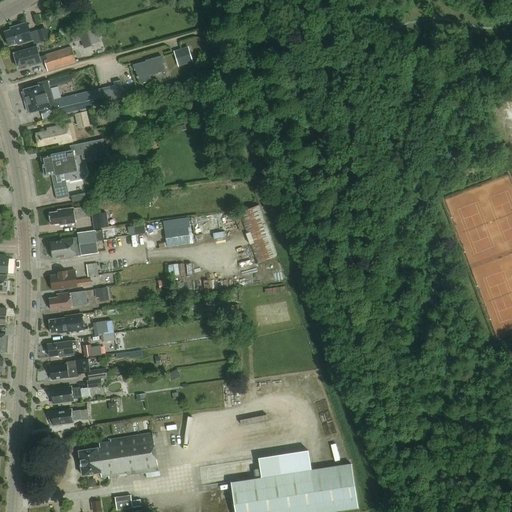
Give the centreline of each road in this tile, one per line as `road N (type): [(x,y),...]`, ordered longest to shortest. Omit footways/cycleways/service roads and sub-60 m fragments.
road 1 (tertiary): [(10,511),(26,247)]
road 2 (tertiary): [(26,247),(0,107)]
